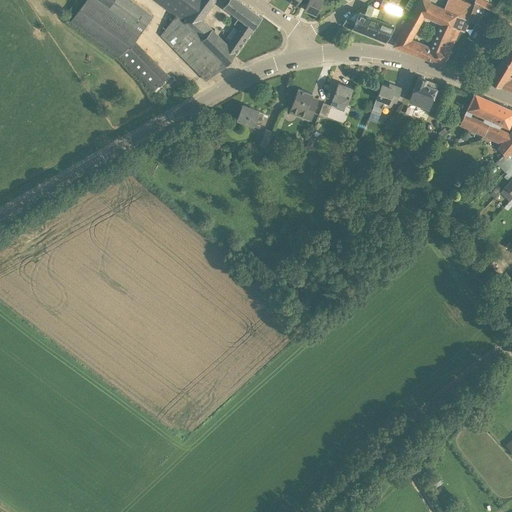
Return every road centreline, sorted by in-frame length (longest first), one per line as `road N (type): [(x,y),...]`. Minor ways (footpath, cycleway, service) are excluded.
road 1 (tertiary): [(303,57),(248,75),(0,215)]
road 2 (residential): [(319,511),(511,339)]
road 3 (tertiary): [(511,99),(392,58),(303,57)]
